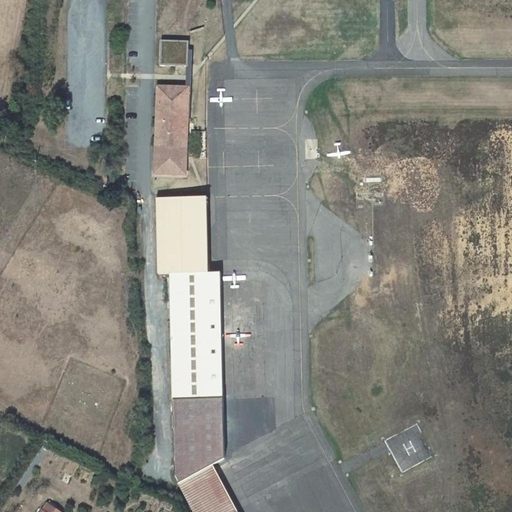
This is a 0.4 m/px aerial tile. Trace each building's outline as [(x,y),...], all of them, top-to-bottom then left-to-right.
[(188,42),(164,40),(162,63),(186,65),(188,42)] [(166,88),(162,88),(159,172),(186,173),(189,89),(166,88)] [(170,268),(208,268),(206,191),(156,192),(157,269),(170,268)] [(219,268),(208,268),(170,268),(173,393),(173,394),(221,393),(221,338),(219,268)] [(222,453),(221,393),(173,394),(173,469),(177,475),(209,459),(222,453)] [(196,511),(236,511),(209,459),(177,475),(196,511)] [(158,470),(152,474),(158,484),(164,481),(158,470)]
